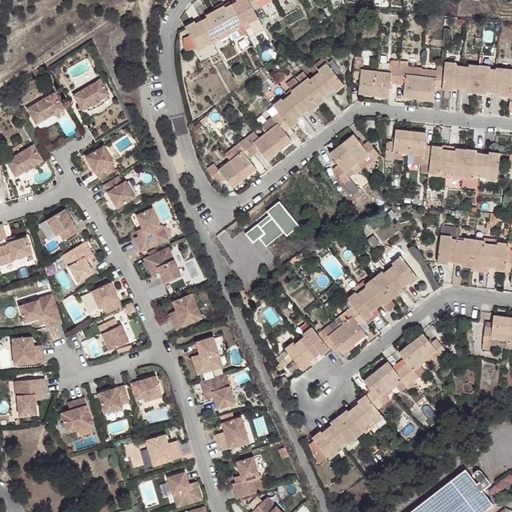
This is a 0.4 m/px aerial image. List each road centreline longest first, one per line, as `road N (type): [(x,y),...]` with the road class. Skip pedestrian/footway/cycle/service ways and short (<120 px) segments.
road 1 (residential): [(181,0),(167,36),(170,94),(187,160),(221,211),(365,107),(511,125)]
road 2 (residential): [(511,300),(453,293),(436,299),(337,379)]
road 3 (track): [(142,0),(0,92)]
